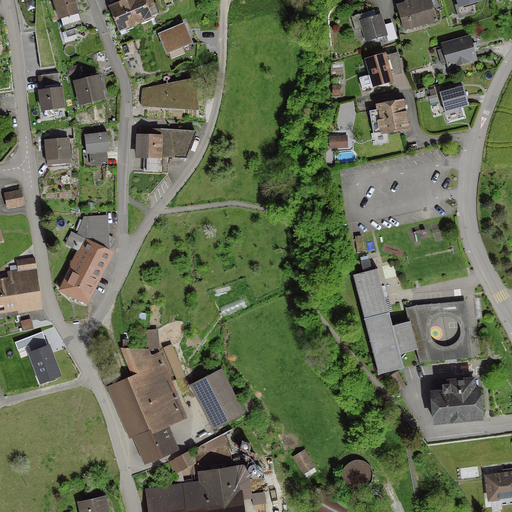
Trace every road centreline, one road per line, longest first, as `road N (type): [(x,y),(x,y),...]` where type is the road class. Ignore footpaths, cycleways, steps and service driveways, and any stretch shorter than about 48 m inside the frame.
road 1 (residential): [(78,337),(104,315),(123,261),(128,100),(94,0)]
road 2 (residential): [(511,62),(477,139),(470,187),(473,233),(511,315)]
road 3 (unknown): [(472,167),(381,177),(364,196),(382,211),(470,187)]
road 4 (residential): [(78,337),(136,511)]
road 5 (residential): [(28,168),(46,292),(62,326),(78,337)]
road 6 (residential): [(11,12),(28,168)]
road 7 (unknown): [(511,419),(442,426),(429,419),(417,388),(422,371)]
